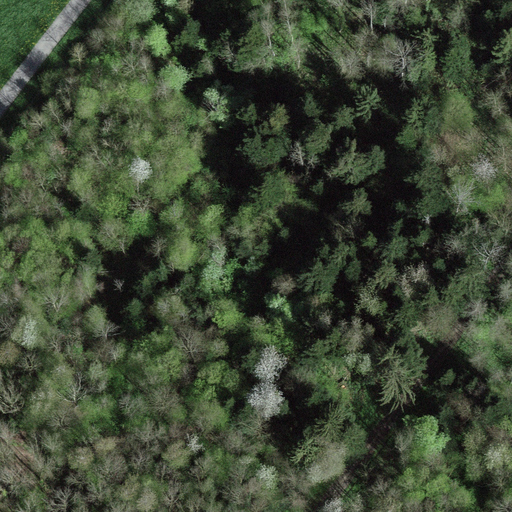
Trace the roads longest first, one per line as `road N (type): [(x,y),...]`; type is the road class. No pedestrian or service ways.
road 1 (track): [(316,511),(511,254)]
road 2 (unclassified): [(0,103),(79,0)]
